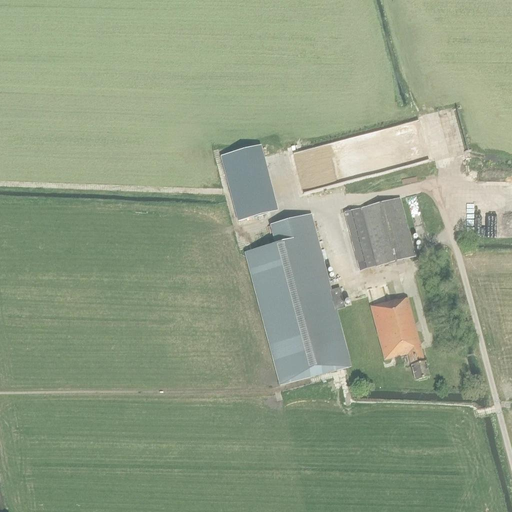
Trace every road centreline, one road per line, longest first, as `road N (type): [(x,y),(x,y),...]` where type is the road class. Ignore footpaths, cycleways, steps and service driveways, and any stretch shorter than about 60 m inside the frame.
road 1 (track): [(433,183),(235,228),(216,152)]
road 2 (track): [(0,183),(226,191)]
road 3 (unclassified): [(511,462),(455,245)]
road 4 (track): [(405,74),(444,181),(433,183)]
